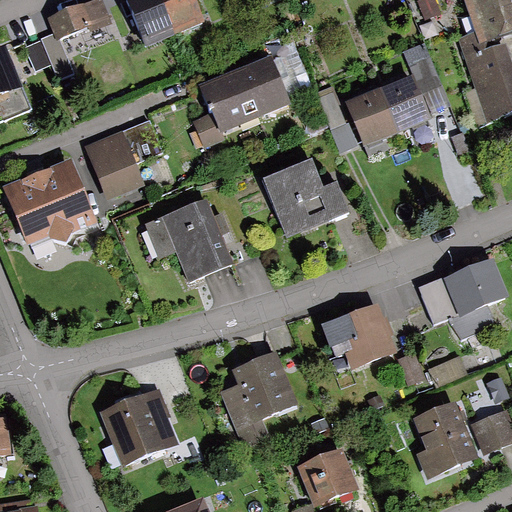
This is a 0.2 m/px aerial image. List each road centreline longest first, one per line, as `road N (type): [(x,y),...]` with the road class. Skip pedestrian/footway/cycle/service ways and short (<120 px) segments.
road 1 (residential): [(511,215),(300,298),(30,370)]
road 2 (residential): [(30,370),(88,511)]
